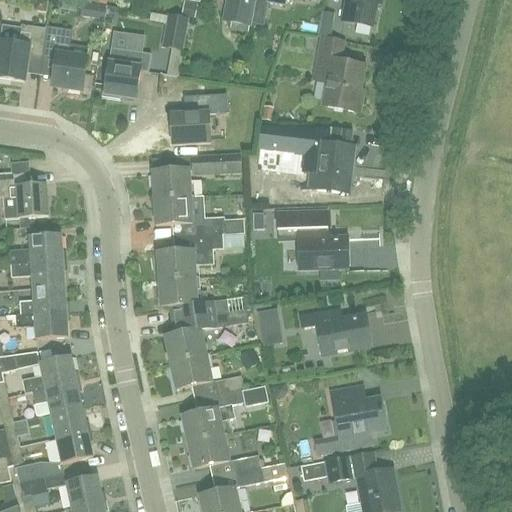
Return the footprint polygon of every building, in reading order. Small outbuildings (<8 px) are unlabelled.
[(250,26),(254,0),(226,0),(231,1),(227,22),(250,26)] [(307,0),(316,2),(315,0),(266,0),(265,5),(284,9),(285,0),(307,0)] [(346,0),(342,23),(370,28),(375,4),(379,5),(380,0),(346,0)] [(167,18),(162,49),(171,51),(182,53),(183,53),(188,22),(167,18)] [(43,53),(45,32),(22,28),(19,48),(0,44),(0,81),(23,85),(28,55),(42,57),(43,53)] [(82,94),(86,63),(88,50),(70,47),(72,33),(46,29),(45,32),(43,53),(57,55),(52,89),(82,94)] [(326,85),(322,108),(357,115),(361,93),(359,93),(363,68),(339,64),(342,43),(320,39),(313,82),(326,85)] [(135,101),(139,74),(147,75),(150,57),(127,54),(126,56),(110,54),(107,69),(108,69),(106,83),(103,83),(101,100),(119,103),(120,99),(135,101)] [(207,118),(227,117),(226,97),(192,99),(193,117),(170,118),(172,149),(209,147),(207,118)] [(263,129),(261,151),(277,153),(278,149),(306,152),(305,158),(303,171),(310,172),(318,173),(316,193),(348,197),(353,150),(348,149),(329,147),(331,134),(308,131),(290,129),(290,132),(263,129)] [(153,201),(189,199),(187,173),(212,172),(212,176),(241,174),(239,156),(174,161),(175,173),(151,175),(153,201)] [(11,176),(0,176),(0,201),(3,201),(4,222),(18,221),(47,219),(45,189),(29,190),(18,190),(17,176),(11,176)] [(246,237),(245,223),(220,224),(207,225),(206,211),(190,212),(189,199),(153,201),(155,229),(195,226),(196,240),(242,238),(246,237)] [(346,242),(327,242),(327,215),(276,216),(277,233),(298,233),(299,273),(347,272),(346,242)] [(10,267),(62,264),(60,238),(28,240),(29,254),(9,255),(10,267)] [(242,238),(196,240),(197,252),(192,252),(192,254),(157,256),(158,283),(195,281),(194,268),(213,267),(212,252),(243,250),(242,238)] [(32,292),(64,289),(62,264),(10,267),(11,281),(31,280),(32,292)] [(202,320),(226,316),(225,303),(206,305),(205,294),(195,295),(195,281),(158,283),(160,310),(170,309),(171,324),(191,321),(202,320)] [(32,292),(33,304),(18,305),(20,318),(65,314),(64,289),(32,292)] [(248,325),(246,313),(226,316),(202,320),(204,332),(230,328),(230,327),(248,325)] [(65,314),(20,318),(16,319),(17,331),(34,330),(35,343),(67,341),(65,314)] [(259,333),(277,329),(274,314),(256,317),(259,333)] [(302,332),(317,330),(322,358),(370,350),(365,320),(341,324),(339,314),(300,321),(302,332)] [(199,333),(204,332),(202,320),(191,321),(171,324),(173,338),(164,340),(170,366),(205,359),(199,333)] [(250,372),(267,365),(260,349),(244,356),(250,372)] [(0,402),(9,401),(3,376),(16,373),(13,359),(0,360),(0,402)] [(210,386),(205,359),(170,366),(175,393),(210,386)] [(44,393),(75,386),(69,360),(38,368),(44,393)] [(217,398),(243,392),(241,380),(214,385),(217,398)] [(49,417),(80,410),(75,386),(44,393),(49,417)] [(220,411),(199,415),(181,419),(187,446),(222,438),(219,424),(235,421),(232,407),(245,405),(246,409),(268,404),(265,389),(244,393),(243,392),(217,398),(220,411)] [(349,407),(346,392),(332,395),(340,441),(315,445),(317,457),(370,447),(368,436),(384,433),(379,401),(349,407)] [(0,414),(3,428),(14,425),(9,401),(0,402),(0,414)] [(49,417),(55,442),(86,435),(80,410),(49,417)] [(2,432),(5,447),(6,452),(20,450),(17,439),(31,435),(28,422),(14,425),(3,428),(4,431),(2,432)] [(86,435),(55,442),(61,466),(61,468),(92,461),(86,435)] [(222,438),(187,446),(193,472),(228,465),(222,438)] [(0,448),(0,473),(8,472),(5,460),(8,459),(6,452),(5,447),(0,448)] [(24,469),(20,450),(6,452),(8,459),(10,458),(12,468),(14,468),(19,487),(63,478),(61,468),(61,466),(40,465),(24,469)] [(102,457),(102,478),(121,479),(121,457),(102,457)] [(235,476),(260,471),(258,458),(233,463),(235,476)] [(355,481),(350,459),(300,469),(303,484),(326,479),(327,487),(355,481)] [(260,471),(235,476),(238,490),(287,480),(284,466),(260,471)] [(8,472),(0,473),(0,486),(10,484),(8,472)] [(345,511),(399,511),(392,472),(356,478),(361,505),(345,509),(345,511)] [(63,478),(19,487),(23,505),(25,511),(34,511),(33,503),(32,498),(47,494),(66,490),(65,488),(63,478)] [(71,511),(73,511),(102,506),(96,480),(65,488),(66,490),(71,511)] [(199,499),(201,511),(238,511),(235,491),(199,499)]
